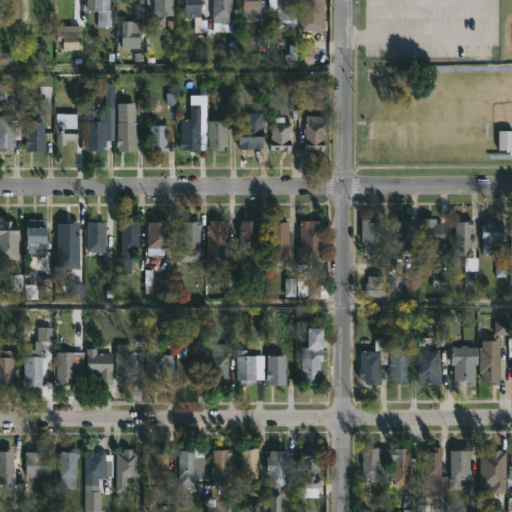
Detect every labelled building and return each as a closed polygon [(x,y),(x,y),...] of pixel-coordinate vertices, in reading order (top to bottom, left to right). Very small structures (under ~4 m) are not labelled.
[(0,0),(18,0),(18,19),(0,18),(0,0)] [(108,0),(108,9),(110,9),(110,13),(113,13),(113,27),(96,26),(96,12),(85,11),(85,0),(108,0)] [(165,27),(147,27),(147,0),(172,0),(172,16),(165,16),(165,27)] [(200,0),(200,19),(183,19),(183,0),(200,0)] [(220,22),(213,22),(213,0),(233,0),(233,22),(220,22)] [(259,0),(259,9),(266,9),(266,20),(258,20),(258,14),(249,14),(249,22),(241,22),(241,0),(259,0)] [(294,0),(294,27),(276,27),(276,10),(267,10),(267,0),(294,0)] [(324,0),(324,32),(300,31),(300,0),(324,0)] [(132,21),(132,28),(139,28),(139,48),(121,48),(121,21),(132,21)] [(79,26),(79,41),(81,41),(81,50),(62,49),(62,42),(56,41),(56,26),(79,26)] [(511,159),(488,159),(488,154),(508,154),(508,151),(508,152),(505,152),(505,150),(498,150),(498,131),(511,131),(511,68),(374,72),(374,66),(511,64),(511,159)] [(114,83),(114,140),(106,140),(106,148),(102,148),(102,153),(89,153),(89,148),(86,148),(86,105),(96,105),(96,114),(98,114),(98,113),(105,114),(105,83),(114,83)] [(201,105),(201,116),(206,116),(205,150),(200,150),(200,152),(179,150),(179,138),(181,138),(181,120),(190,120),(190,112),(188,112),(188,109),(190,109),(190,105),(201,105)] [(0,116),(17,116),(17,127),(20,127),(20,140),(15,140),(14,149),(12,149),(12,152),(0,152),(0,116)] [(65,147),(56,146),(56,124),(61,124),(61,120),(76,120),(76,141),(65,141),(65,147)] [(224,149),(224,153),(206,150),(206,121),(227,122),(227,147),(224,149)] [(135,122),(136,152),(117,152),(116,136),(117,136),(117,122),(135,122)] [(289,133),(289,140),(291,140),(290,152),(270,150),(271,123),(279,122),(279,123),(292,123),(292,133),(289,133)] [(45,123),(44,152),(26,152),(26,147),(25,147),(26,123),(45,123)] [(324,133),(324,152),(305,150),(304,129),(305,129),(305,123),(326,123),(326,133),(324,133)] [(257,124),(256,125),(261,125),(262,151),(238,150),(239,124),(257,124)] [(168,144),(168,152),(149,152),(149,125),(166,125),(166,144),(168,144)] [(45,217),(45,252),(28,252),(28,246),(25,246),(26,216),(45,217)] [(166,218),(166,237),(168,237),(167,246),(162,246),(162,255),(145,254),(147,221),(156,221),(156,218),(166,218)] [(408,248),(388,248),(389,218),(408,218),(408,248)] [(10,219),(10,228),(17,228),(16,259),(0,258),(0,228),(1,228),(1,219),(10,219)] [(224,220),(224,223),(227,223),(226,265),(205,265),(206,224),(209,224),(209,219),(224,220)] [(436,219),(436,224),(444,224),(444,248),(421,247),(422,219),(436,219)] [(75,225),(74,258),(55,257),(56,225),(57,225),(57,220),(71,220),(70,225),(75,225)] [(105,221),(104,251),(86,250),(87,220),(105,221)] [(128,273),(114,273),(115,256),(119,256),(120,220),(138,220),(137,256),(129,256),(128,273)] [(380,220),(380,254),(373,254),(373,258),(367,258),(367,254),(364,254),(365,241),(361,241),(361,220),(380,220)] [(472,220),(472,226),(470,226),(470,248),(464,248),(464,252),(450,252),(450,239),(453,239),(453,220),(472,220)] [(200,221),(200,251),(181,252),(181,250),(177,250),(177,243),(181,243),(182,221),(200,221)] [(258,222),(257,249),(240,249),(239,225),(241,225),(241,221),(258,222)] [(277,221),(277,223),(289,223),(288,261),(270,261),(270,221),(277,221)] [(326,244),(325,261),(310,261),(310,263),(297,261),(297,245),(299,245),(300,221),(323,221),(322,244),(326,244)] [(495,223),(495,225),(504,225),(504,227),(506,227),(506,239),(493,239),(493,254),(482,254),(482,224),(495,223)] [(478,257),(476,290),(465,290),(465,256),(478,257)] [(321,284),(320,297),(297,295),(297,264),(311,264),(311,282),(321,284)] [(385,275),(384,297),(364,296),(365,282),(367,282),(367,275),(385,275)] [(53,327),(52,350),(42,350),(42,381),(40,381),(40,385),(23,385),(24,355),(26,355),(26,348),(35,348),(35,340),(37,340),(37,337),(35,337),(35,332),(37,332),(38,326),(53,327)] [(321,348),(321,360),(319,360),(319,380),(311,380),(311,383),(307,383),(307,381),(300,380),(300,378),(299,378),(301,347),(307,347),(307,327),(323,327),(322,348),(321,348)] [(500,339),(500,384),(487,384),(487,380),(481,380),(481,372),(476,372),(477,365),(481,365),(481,339),(500,339)] [(134,343),(134,351),(144,351),(143,371),(134,371),(134,384),(114,384),(115,350),(116,350),(116,343),(134,343)] [(228,343),(227,376),(229,376),(229,385),(210,385),(211,343),(228,343)] [(198,357),(197,385),(186,385),(186,382),(176,382),(177,344),(186,344),(186,357),(198,357)] [(468,344),(468,346),(478,346),(478,364),(475,364),(475,384),(466,384),(466,380),(463,380),(463,384),(453,384),(454,364),(450,364),(451,346),(461,346),(461,344),(468,344)] [(0,345),(3,345),(3,349),(13,349),(12,386),(0,385),(0,345)] [(96,347),(96,352),(112,352),(111,384),(99,384),(99,373),(97,373),(97,376),(86,376),(86,347),(96,347)] [(401,347),(401,350),(409,350),(409,358),(411,358),(410,376),(408,376),(408,383),(392,383),(392,376),(389,376),(390,347),(401,347)] [(254,379),(254,385),(240,385),(240,379),(236,379),(237,349),(248,349),(248,354),(264,356),(265,379),(254,379)] [(380,375),(380,384),(364,383),(365,378),(358,378),(359,349),(379,351),(379,375),(380,375)] [(428,349),(439,350),(438,372),(441,372),(441,384),(418,384),(418,350),(428,349)] [(153,350),(153,353),(174,354),(174,379),(160,380),(160,385),(147,385),(147,380),(145,380),(146,350),(153,350)] [(73,351),(73,384),(55,382),(55,351),(73,351)] [(287,355),(286,384),(269,384),(269,378),(267,378),(267,368),(268,368),(269,354),(287,355)] [(204,447),(204,456),(196,456),(196,484),(191,484),(190,507),(176,507),(177,449),(189,450),(189,446),(204,447)] [(379,446),(379,448),(409,447),(409,484),(393,483),(394,460),(387,460),(387,477),(373,477),(373,478),(363,477),(363,447),(379,446)] [(469,455),(469,470),(470,470),(469,479),(460,479),(460,489),(448,489),(448,478),(450,478),(449,449),(458,449),(458,446),(471,446),(471,455),(469,455)] [(13,448),(13,451),(15,451),(14,484),(22,484),(22,494),(9,494),(9,490),(13,484),(0,483),(0,450),(5,450),(5,447),(13,448)] [(258,479),(241,479),(241,449),(258,447),(258,479)] [(442,447),(441,475),(446,475),(446,496),(444,496),(444,498),(438,496),(438,489),(420,488),(420,474),(424,474),(424,458),(422,458),(422,447),(442,447)] [(79,448),(79,457),(77,457),(76,481),(60,481),(61,451),(65,451),(65,448),(79,448)] [(132,448),(131,453),(136,453),(136,475),(125,475),(125,492),(114,492),(115,452),(119,452),(119,450),(121,450),(122,452),(122,448),(132,448)] [(167,483),(144,483),(144,453),(150,453),(150,448),(167,448),(167,483)] [(320,448),(319,487),(317,487),(317,497),(300,497),(301,469),(295,469),(295,461),(299,461),(300,450),(307,450),(308,448),(320,448)] [(230,449),(229,478),(224,478),(224,486),(210,485),(210,467),(212,467),(212,449),(230,449)] [(105,452),(105,454),(111,454),(111,477),(99,477),(98,485),(85,484),(85,454),(87,451),(94,453),(97,450),(103,450),(105,452)] [(294,457),(294,486),(279,486),(279,499),(267,499),(268,450),(288,450),(287,457),(294,457)] [(43,451),(43,454),(50,454),(50,476),(34,476),(34,479),(29,479),(30,475),(25,475),(25,451),(43,451)] [(99,511),(98,511),(84,511),(84,490),(99,491),(99,511)]
